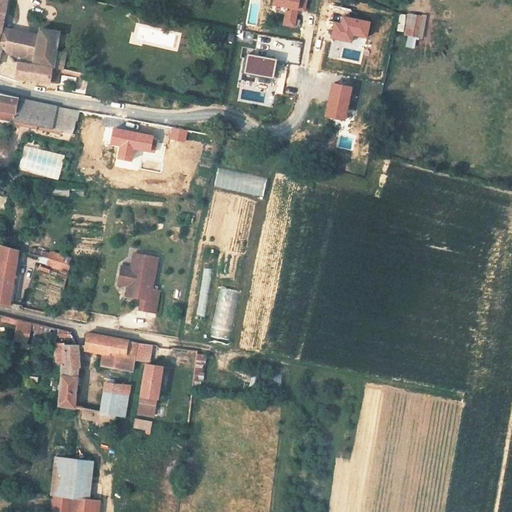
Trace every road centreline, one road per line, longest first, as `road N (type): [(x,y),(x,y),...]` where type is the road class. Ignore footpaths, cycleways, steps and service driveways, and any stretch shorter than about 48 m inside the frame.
road 1 (residential): [(0,83),(159,114),(221,109),(270,129),(301,113),(309,80)]
road 2 (residential): [(0,309),(167,341)]
